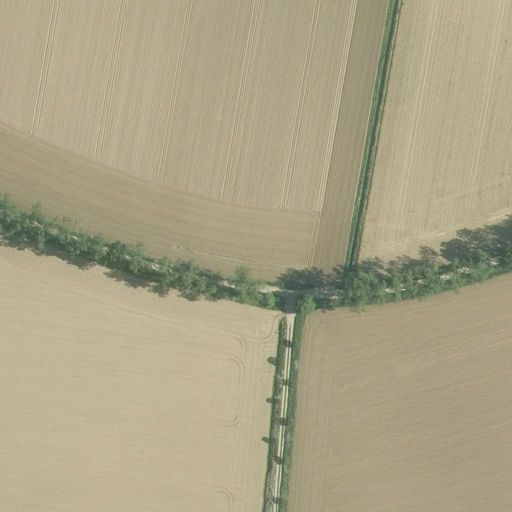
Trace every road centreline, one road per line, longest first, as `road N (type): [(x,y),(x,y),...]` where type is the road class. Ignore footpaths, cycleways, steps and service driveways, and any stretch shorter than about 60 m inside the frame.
road 1 (unclassified): [(276,511),(290,293),(397,288),(511,255)]
road 2 (unknown): [(290,304),(168,280),(0,218)]
